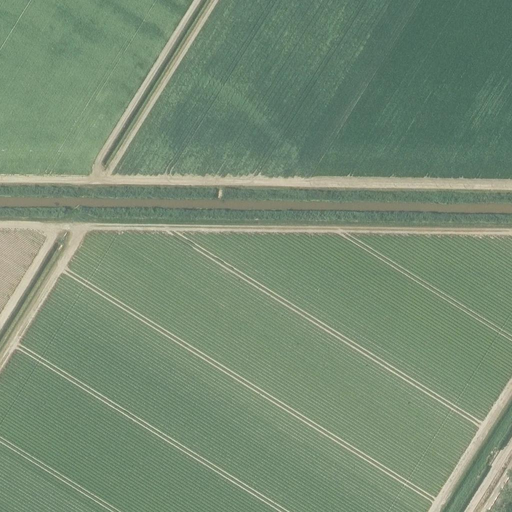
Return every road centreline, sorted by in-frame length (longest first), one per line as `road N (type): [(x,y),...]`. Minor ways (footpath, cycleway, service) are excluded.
road 1 (track): [(511,188),(0,179)]
road 2 (track): [(511,232),(0,228)]
road 3 (track): [(78,227),(0,356)]
road 4 (track): [(511,390),(436,511)]
